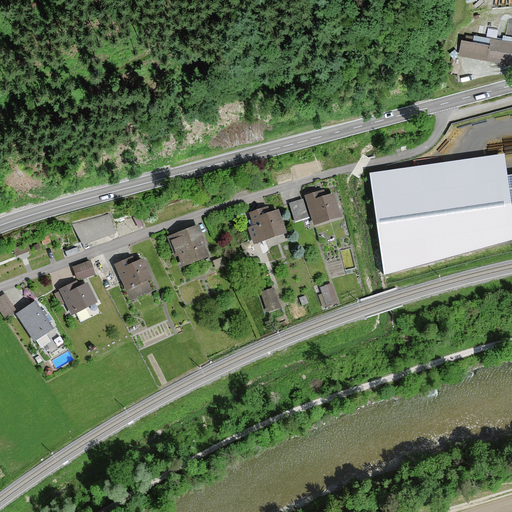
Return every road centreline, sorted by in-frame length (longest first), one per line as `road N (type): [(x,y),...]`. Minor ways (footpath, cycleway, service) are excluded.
road 1 (residential): [(447,102),(436,135),(414,152),(202,212),(0,286)]
road 2 (secondary): [(447,102),(0,225)]
road 3 (track): [(511,341),(237,435),(103,511)]
